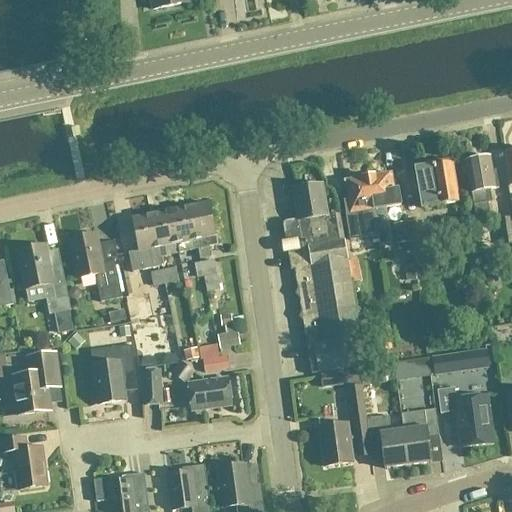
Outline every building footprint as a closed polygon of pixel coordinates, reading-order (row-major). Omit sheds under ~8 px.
[(188,5),(187,0),(149,0),(152,13),(188,5)] [(77,129),(70,131),(71,136),(72,140),(76,139),(79,138),(77,129)] [(511,156),(503,158),(508,188),(507,188),(511,216),(511,156)] [(499,192),(496,174),(492,174),(489,160),(466,164),(471,196),(476,222),(490,219),(488,206),(492,206),(490,193),(499,192)] [(448,162),(434,165),(434,169),(415,173),(422,212),(458,206),(451,166),(449,167),(448,162)] [(391,177),(367,181),(372,213),(378,251),(390,249),(383,211),(400,208),(397,192),(393,193),(391,177)] [(357,215),(372,213),(367,181),(344,185),(347,202),(344,203),(346,216),(345,217),(349,243),(361,241),(357,215)] [(321,188),(293,192),(298,223),(326,219),(321,188)] [(207,206),(188,210),(197,252),(199,261),(209,259),(207,250),(216,248),(207,206)] [(197,252),(188,210),(168,214),(176,248),(178,256),(197,252)] [(176,248),(168,214),(150,218),(159,260),(164,258),(163,250),(176,248)] [(293,272),(310,377),(363,368),(346,265),(347,265),(339,217),(326,219),(298,223),(282,225),(290,273),(293,272)] [(161,270),(159,260),(150,218),(130,222),(137,254),(127,256),(131,276),(161,270)] [(496,222),(500,248),(511,245),(511,224),(511,219),(496,222)] [(420,222),(405,225),(409,244),(411,254),(426,251),(420,222)] [(409,244),(405,225),(405,224),(392,226),(395,246),(409,244)] [(76,283),(94,279),(100,307),(121,302),(113,264),(101,267),(95,238),(67,244),(76,283)] [(44,249),(16,255),(24,294),(42,290),(48,319),(70,314),(61,273),(49,275),(44,249)] [(206,296),(219,293),(212,263),(193,267),(196,280),(202,278),(206,296)] [(174,270),(149,275),(152,289),(164,287),(165,294),(178,292),(174,270)] [(0,311),(11,309),(6,284),(0,285),(0,311)] [(121,315),(108,318),(110,328),(123,326),(121,315)] [(216,337),(218,352),(239,348),(235,326),(223,328),(224,336),(216,337)] [(375,332),(379,358),(391,357),(388,330),(375,332)] [(97,409),(125,405),(121,376),(133,374),(130,349),(91,355),(93,369),(91,369),(97,409)] [(29,378),(12,381),(18,420),(49,416),(46,394),(59,392),(54,357),(26,361),(29,378)] [(226,357),(219,358),(201,361),(203,377),(229,372),(226,357)] [(176,367),(170,375),(182,383),(188,374),(176,367)] [(358,370),(358,371),(360,389),(385,385),(389,384),(386,367),(382,367),(358,370)] [(348,391),(360,389),(358,371),(332,375),(334,389),(347,387),(347,391),(348,391)] [(161,407),(159,373),(139,374),(141,408),(161,407)] [(226,382),(187,387),(191,416),(230,410),(226,382)] [(367,437),(360,390),(348,391),(352,426),(318,430),(324,470),(352,466),(348,439),(367,437)] [(460,451),(492,446),(485,399),(455,403),(453,391),(436,393),(439,417),(455,415),(460,451)] [(435,413),(423,415),(401,418),(403,434),(407,469),(431,466),(427,440),(438,439),(435,413)] [(407,469),(403,434),(390,435),(388,419),(366,422),(370,448),(381,447),(384,472),(407,469)] [(24,442),(0,444),(0,452),(1,458),(13,456),(18,495),(46,491),(41,451),(25,453),(24,442)] [(263,511),(261,495),(249,497),(245,468),(217,472),(222,511),(236,510),(236,511),(263,511)] [(170,511),(184,511),(191,511),(190,511),(209,511),(204,469),(190,471),(190,476),(166,479),(170,511)] [(106,483),(93,485),(96,506),(108,505),(108,511),(148,511),(143,477),(129,479),(130,484),(106,487),(106,483)]
